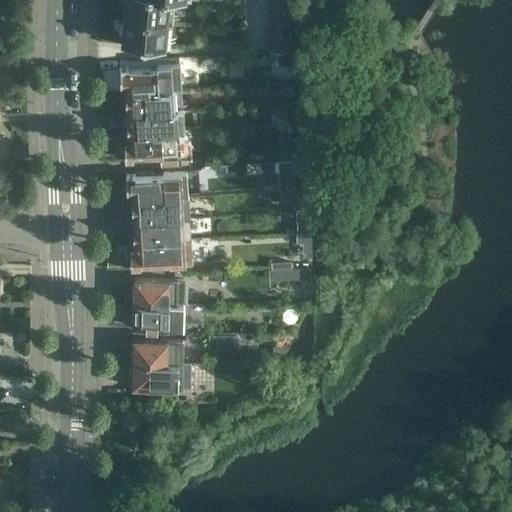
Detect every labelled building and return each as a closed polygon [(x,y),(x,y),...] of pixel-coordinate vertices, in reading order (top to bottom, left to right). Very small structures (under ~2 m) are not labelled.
[(172,22),(174,0),(121,0),(121,4),(125,6),(125,7),(126,7),(125,18),(172,22)] [(289,14),(289,2),(268,2),(269,14),(289,14)] [(290,26),(289,14),(269,14),(269,26),(290,26)] [(169,47),(172,22),(125,18),(124,18),(124,19),(119,21),(118,28),(123,31),(123,32),(122,43),(124,44),(124,42),(169,47)] [(290,38),(290,26),(269,26),(269,38),(290,38)] [(291,50),(290,38),(269,38),(270,51),(291,50)] [(124,85),(125,93),(166,90),(166,82),(178,81),(177,66),(128,69),(128,66),(119,67),(120,85),(124,85)] [(167,111),(166,90),(125,93),(126,113),(167,111)] [(294,103),(272,105),(273,124),(295,123),(294,103)] [(168,131),(167,111),(126,113),(127,133),(168,131)] [(177,130),(168,131),(127,133),(128,141),(124,141),(125,159),(133,159),(133,156),(161,154),(162,161),(179,160),(177,130)] [(290,134),(277,135),(279,155),(292,154),(290,134)] [(310,175),(309,156),(299,157),(300,175),(310,175)] [(278,167),(279,187),(294,187),(292,166),(278,167)] [(132,200),(164,198),(181,197),(180,172),(163,173),(163,176),(135,177),(135,174),(126,175),(127,193),(131,193),(131,194),(132,194),(132,199),(132,200)] [(308,190),(292,191),(294,210),(296,209),(309,208),(308,190)] [(165,219),(164,198),(132,200),(133,221),(165,219)] [(298,228),(285,229),(285,234),(296,233),(298,233),(310,232),(311,232),(311,229),(309,208),(296,209),(298,228)] [(167,239),(165,219),(133,221),(134,241),(167,239)] [(184,238),(167,239),(134,241),(134,243),(135,243),(135,247),(135,249),(131,249),(132,267),(140,266),(140,263),(176,261),(176,265),(186,264),(184,238)] [(183,280),(134,279),(134,281),(135,281),(135,286),(134,286),(134,289),(131,292),(131,298),(134,301),(134,302),(172,303),(182,303),(183,280)] [(172,327),(172,303),(134,302),(133,304),(131,306),(131,313),(133,316),(133,319),(134,319),(134,324),(133,324),(133,326),(172,327)] [(208,349),(225,349),(225,337),(208,337),(208,349)] [(180,339),(172,339),(133,338),(133,341),(134,341),(134,345),(133,345),(133,349),(130,351),(130,358),(133,361),(133,362),(180,363),(180,339)] [(190,363),(180,363),(133,362),(133,363),(130,366),(130,373),(132,375),(132,379),(133,379),(133,384),(132,384),(132,386),(190,387),(190,363)] [(188,409),(188,399),(169,399),(169,409),(188,409)]
